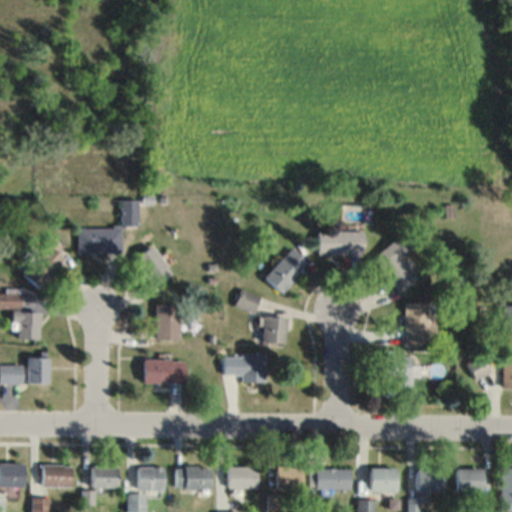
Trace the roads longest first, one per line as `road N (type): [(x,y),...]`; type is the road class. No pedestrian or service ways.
road 1 (residential): [(511,436),(0,429)]
road 2 (residential): [(95,431),(97,307)]
road 3 (residential): [(335,434),(336,310)]
